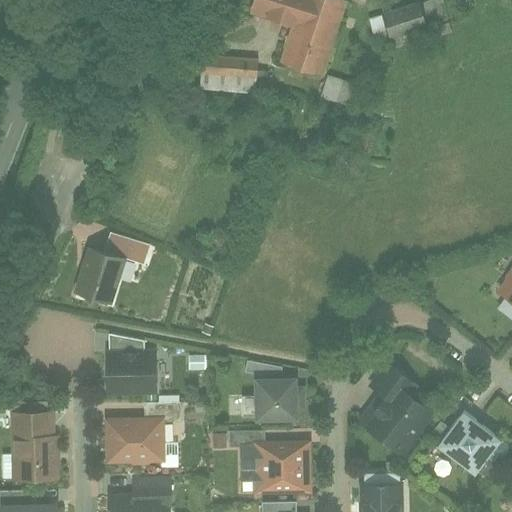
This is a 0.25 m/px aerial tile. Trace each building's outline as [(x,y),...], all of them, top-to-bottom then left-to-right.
[(250,0),(248,9),(292,21),(281,63),(325,75),(345,0),(250,0)] [(424,27),(417,3),(382,14),(390,38),(424,27)] [(260,75),(260,52),(197,51),(197,74),(260,75)] [(323,75),(318,97),(341,102),(346,80),(323,75)] [(89,243),(74,294),(116,306),(131,256),(89,243)] [(110,386),(158,388),(159,354),(111,353),(110,386)] [(416,382),(392,362),(371,386),(389,402),(366,428),(391,449),(424,411),(405,395),(416,382)] [(247,378),(249,419),(296,417),(294,376),(247,378)] [(53,476),(50,412),(9,414),(13,479),(53,476)] [(477,470),(503,439),(471,413),(445,444),(477,470)] [(105,419),(106,464),(164,462),(163,417),(105,419)] [(256,494),(307,493),(306,441),(255,442),(256,494)] [(374,481),(398,481),(398,473),(374,472),(374,481)] [(360,489),(360,511),(406,511),(405,487),(360,489)] [(109,511),(159,511),(159,498),(109,498),(109,511)] [(49,511),(50,502),(0,503),(0,511),(49,511)]
